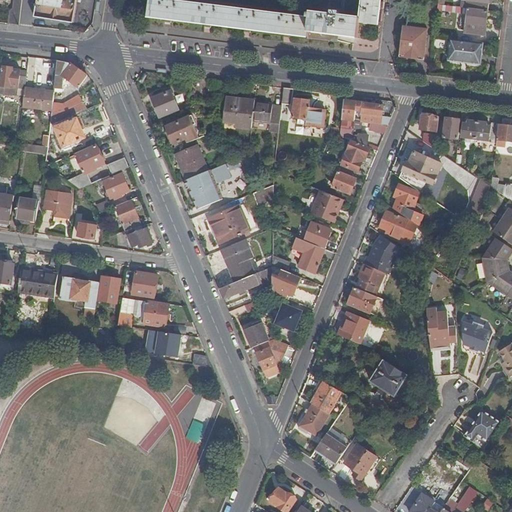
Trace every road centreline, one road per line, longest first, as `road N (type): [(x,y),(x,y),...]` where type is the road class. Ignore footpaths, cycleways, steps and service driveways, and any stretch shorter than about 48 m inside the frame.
road 1 (residential): [(260,447),(278,421),(413,89)]
road 2 (tertiary): [(105,51),(382,85)]
road 3 (tertiary): [(105,51),(190,266)]
road 4 (tertiary): [(190,266),(260,447)]
road 5 (residential): [(0,237),(190,266)]
road 6 (residential): [(260,447),(367,511)]
